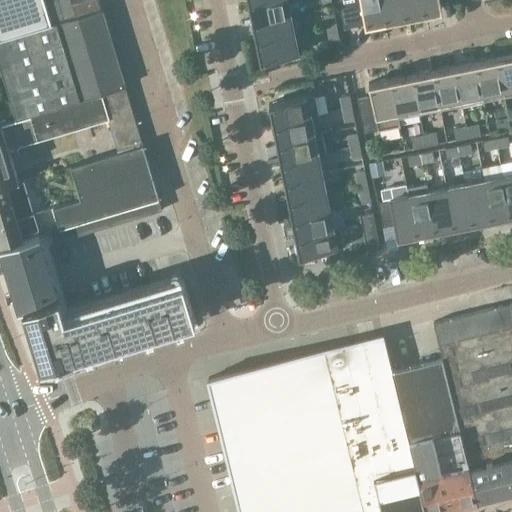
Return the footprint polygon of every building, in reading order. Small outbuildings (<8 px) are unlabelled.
[(0,0),(0,37),(25,30),(24,29),(51,21),(44,0),(0,0)] [(49,0),(69,65),(116,51),(100,0),(49,0)] [(252,22),(290,15),(286,0),(264,0),(248,3),(252,22)] [(384,19),(379,0),(337,0),(342,23),(363,19),(364,23),(384,19)] [(379,0),(384,19),(403,16),(399,0),(379,0)] [(399,0),(403,16),(421,12),(418,0),(399,0)] [(418,0),(421,12),(441,8),(439,0),(418,0)] [(326,27),(336,25),(334,13),(324,15),(326,27)] [(256,41),(294,33),(290,15),(252,22),(256,41)] [(336,25),(326,27),(329,39),(339,37),(336,25)] [(294,33),(256,41),(260,60),(297,53),(294,33)] [(0,244),(53,229),(0,53),(0,244)] [(511,53),(495,56),(503,96),(511,94),(511,53)] [(482,100),(503,96),(495,56),(474,61),(482,100)] [(461,104),(482,100),(474,61),(453,65),(461,104)] [(440,109),(461,104),(453,65),(432,69),(440,109)] [(121,68),(96,76),(132,192),(115,198),(117,205),(112,206),(113,209),(159,195),(121,68)] [(419,113),(440,109),(432,69),(411,73),(419,113)] [(398,117),(419,113),(411,73),(390,78),(397,117),(398,117)] [(400,125),(398,117),(397,117),(390,78),(368,82),(370,95),(356,98),(363,132),(400,125)] [(310,115),(310,116),(318,114),(314,94),(268,103),(272,122),(310,115)] [(342,109),(351,107),(349,94),(339,96),(342,109)] [(351,107),(342,109),(344,121),(354,119),(351,107)] [(314,134),(313,133),(310,116),(310,115),(272,122),(276,141),(314,134)] [(510,128),(508,117),(495,120),(497,131),(510,128)] [(465,126),(467,136),(480,134),(478,123),(465,126)] [(455,139),(467,136),(465,126),(453,128),(455,139)] [(317,153),(325,152),(321,132),(313,133),(314,134),(276,141),(280,160),(317,153)] [(349,146),(359,144),(357,132),(347,134),(349,146)] [(423,134),(425,145),(437,142),(435,132),(423,134)] [(413,147),(425,145),(423,134),(411,137),(413,147)] [(495,137),(496,147),(509,145),(507,135),(495,137)] [(484,150),(496,147),(495,137),(482,140),(484,150)] [(457,145),(459,155),(471,152),(469,142),(457,145)] [(359,144),(349,146),(352,159),(361,157),(359,144)] [(446,157),(459,155),(457,145),(444,147),(446,157)] [(419,152),(421,162),(434,160),(432,150),(419,152)] [(409,165),(421,162),(419,152),(407,155),(409,165)] [(321,171),(317,153),(280,160),(283,179),(321,171)] [(357,184),(366,182),(364,170),(354,172),(357,184)] [(287,198),(325,190),(321,171),(283,179),(287,198)] [(510,213),(511,212),(511,172),(502,175),(510,213)] [(491,216),(510,213),(502,175),(483,179),(491,216)] [(472,220),(491,216),(483,179),(464,182),(472,220)] [(366,182),(357,184),(359,196),(369,194),(366,182)] [(427,190),(426,182),(406,186),(415,232),(434,228),(427,190)] [(453,224),(472,220),(464,182),(446,186),(453,224)] [(406,186),(405,183),(380,188),(382,200),(377,201),(382,226),(394,224),(396,235),(415,232),(406,186)] [(434,228),(453,224),(446,186),(427,190),(434,228)] [(291,217),(329,209),(325,190),(287,198),(291,217)] [(158,197),(151,200),(154,211),(162,209),(158,197)] [(151,200),(143,202),(147,214),(154,211),(151,200)] [(143,202),(136,204),(140,216),(147,214),(143,202)] [(136,204),(129,206),(132,218),(140,216),(136,204)] [(129,206),(121,208),(125,220),(132,218),(129,206)] [(117,210),(114,211),(118,222),(125,220),(121,208),(117,210)] [(332,228),(332,227),(329,209),(291,217),(295,235),(332,228)] [(114,211),(107,213),(110,225),(118,222),(114,211)] [(361,222),(374,220),(372,211),(359,213),(361,222)] [(107,213),(100,215),(103,227),(110,225),(107,213)] [(100,215),(92,217),(96,229),(103,227),(100,215)] [(92,217),(85,219),(88,231),(96,229),(92,217)] [(85,219),(78,222),(81,233),(88,231),(85,219)] [(361,222),(366,247),(379,244),(374,220),(361,222)] [(77,222),(70,224),(74,236),(81,233),(78,222),(77,222)] [(70,224),(63,226),(66,238),(74,236),(70,224)] [(332,228),(295,235),(298,255),(344,246),(340,226),(332,227),(332,228)] [(23,238),(0,244),(0,249),(18,308),(23,307),(25,313),(40,364),(194,318),(189,299),(182,277),(63,313),(39,233),(23,238)] [(476,498),(511,489),(511,300),(432,320),(441,357),(476,498)] [(342,343),(207,377),(236,497),(258,491),(263,511),(422,511),(426,511),(390,369),(381,335),(381,334),(343,343),(342,343)] [(441,357),(390,369),(426,511),(476,498),(441,357)]
